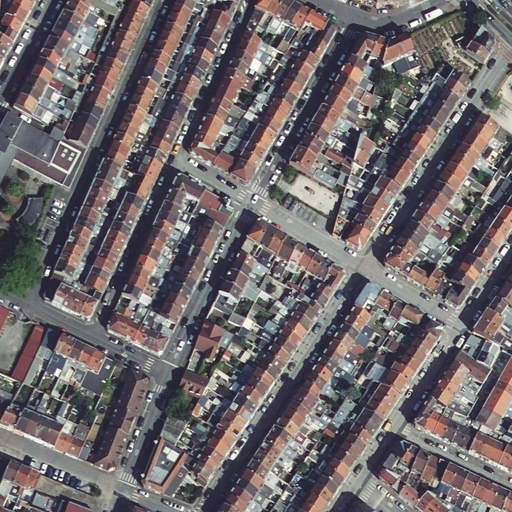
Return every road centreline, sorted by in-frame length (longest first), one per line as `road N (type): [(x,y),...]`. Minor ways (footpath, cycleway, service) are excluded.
road 1 (residential): [(29,306),(162,0)]
road 2 (residential): [(206,511),(363,269)]
road 3 (residential): [(363,269),(511,49)]
road 4 (residential): [(357,17),(252,203)]
road 5 (residential): [(177,161),(94,337)]
road 6 (residential): [(252,203),(168,373)]
road 7 (residential): [(252,0),(177,161)]
road 8 (residential): [(0,436),(122,492)]
road 9 (residential): [(392,430),(511,486)]
road 10 (residential): [(252,203),(363,269)]
road 11 (residential): [(168,373),(122,492)]
road 12 (residential): [(392,430),(461,328)]
